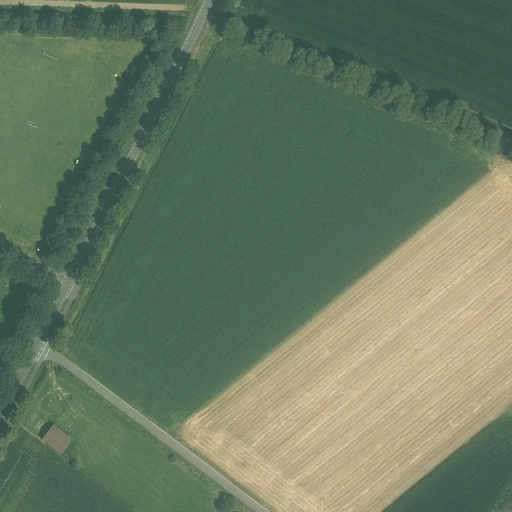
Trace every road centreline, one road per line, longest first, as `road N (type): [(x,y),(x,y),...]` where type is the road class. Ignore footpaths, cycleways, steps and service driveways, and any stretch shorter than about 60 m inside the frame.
road 1 (secondary): [(43,342),(208,0)]
road 2 (residential): [(43,342),(264,511)]
